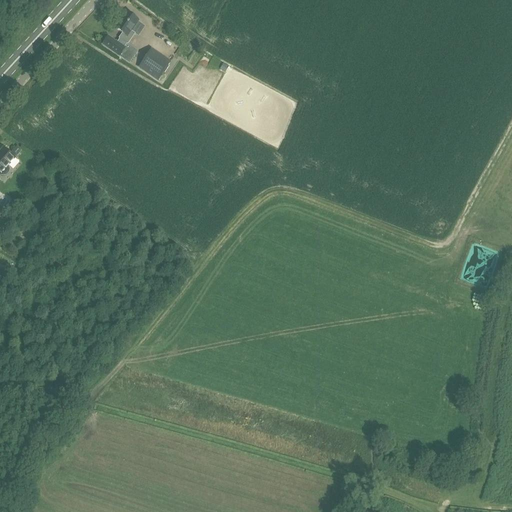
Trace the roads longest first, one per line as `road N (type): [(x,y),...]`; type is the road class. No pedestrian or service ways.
road 1 (track): [(0,398),(80,397),(382,486),(435,511)]
road 2 (unclassified): [(0,104),(96,0)]
